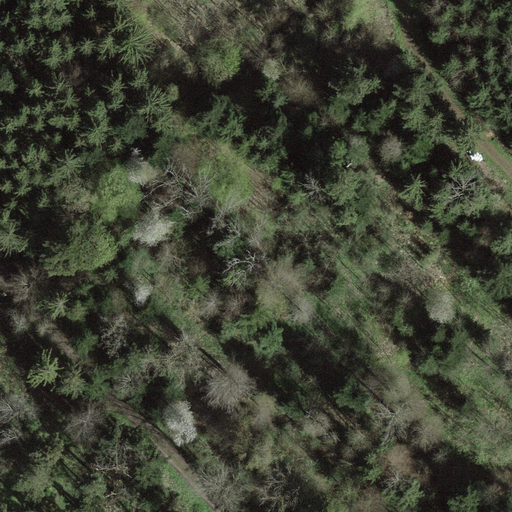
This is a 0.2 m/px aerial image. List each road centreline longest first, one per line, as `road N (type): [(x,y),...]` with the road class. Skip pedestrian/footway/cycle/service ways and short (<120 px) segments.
road 1 (track): [(0,249),(245,511)]
road 2 (track): [(511,168),(436,82),(410,30),(406,0)]
